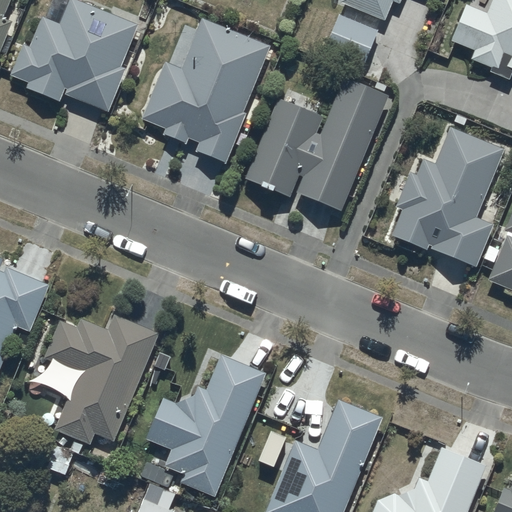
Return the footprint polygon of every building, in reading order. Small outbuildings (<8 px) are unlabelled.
[(7,0),(0,0),(0,46),(12,19),(1,14),(7,0)] [(137,22),(84,0),(67,0),(58,22),(41,14),(29,45),(23,42),(11,72),(27,79),(25,83),(59,98),(62,89),(107,108),(125,66),(120,64),(137,22)] [(343,0),(385,17),(391,0),(396,0),(399,1),(399,0),(343,0)] [(511,0),(490,0),(486,11),(466,2),(450,38),(475,49),(472,55),(491,64),(489,68),(508,76),(511,67),(511,0)] [(378,26),(339,10),(323,50),(362,65),(378,26)] [(270,42),(202,15),(180,65),(165,59),(142,116),(165,126),(163,131),(186,141),(189,135),(199,139),(196,147),(225,159),(245,110),(243,109),(270,42)] [(341,208),(385,93),(345,74),(320,131),(315,128),(321,115),(278,96),(245,173),(292,191),(299,173),(302,174),(296,190),(341,208)] [(503,146),(449,124),(435,161),(422,156),(415,173),(410,171),(396,205),(401,207),(392,231),(475,264),(492,220),(476,214),(503,146)] [(511,208),(504,227),(508,229),(488,276),(511,285),(511,208)] [(49,281),(6,264),(5,269),(0,266),(0,261),(2,257),(0,256),(0,367),(18,323),(30,328),(49,281)] [(113,438),(158,330),(114,311),(108,326),(81,315),(78,324),(60,317),(44,354),(79,369),(55,426),(90,440),(94,430),(113,438)] [(215,494),(264,370),(220,351),(205,386),(197,383),(194,392),(175,399),(164,395),(148,436),(171,445),(164,463),(182,470),(178,479),(215,494)] [(342,511),(381,414),(337,395),(317,445),(294,436),(264,511),(342,511)] [(464,511),(484,461),(440,443),(426,478),(418,475),(415,483),(398,491),(394,490),(376,498),(370,511),(464,511)] [(511,511),(511,482),(510,488),(503,485),(492,511),(511,511)] [(179,511),(180,510),(142,495),(134,511),(179,511)]
